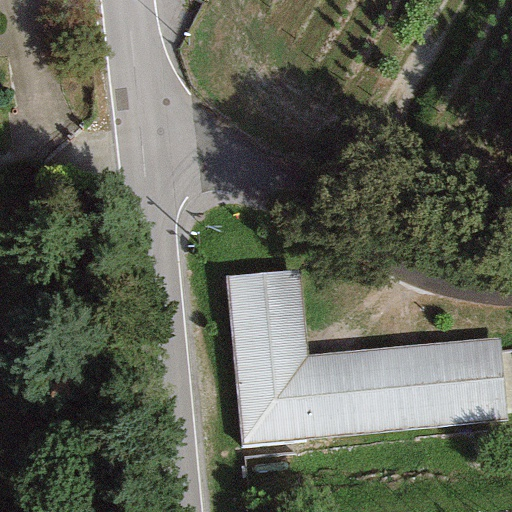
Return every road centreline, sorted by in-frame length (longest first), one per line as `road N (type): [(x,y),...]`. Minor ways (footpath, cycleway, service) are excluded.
road 1 (unclassified): [(139,114),(401,254),(481,277),(511,276)]
road 2 (tertiary): [(139,114),(175,511)]
road 3 (track): [(462,0),(391,119)]
